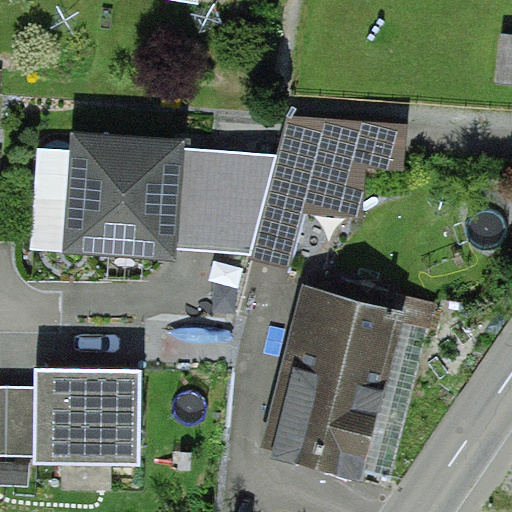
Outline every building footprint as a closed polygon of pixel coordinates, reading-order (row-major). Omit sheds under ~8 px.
[(511,36),(499,36),(494,89),(511,90),(511,36)] [(290,116),(278,156),(277,160),(378,167),(378,156),(405,158),(407,123),(290,116)] [(278,156),(79,139),(72,242),(200,250),(253,254),(266,201),(277,160),(278,156)] [(304,210),(266,201),(252,261),(289,270),(304,210)] [(435,308),(315,277),(270,448),(390,479),(435,308)] [(142,368),(36,367),(35,386),(7,386),(0,385),(0,454),(34,455),(34,462),(141,462),(142,368)]
